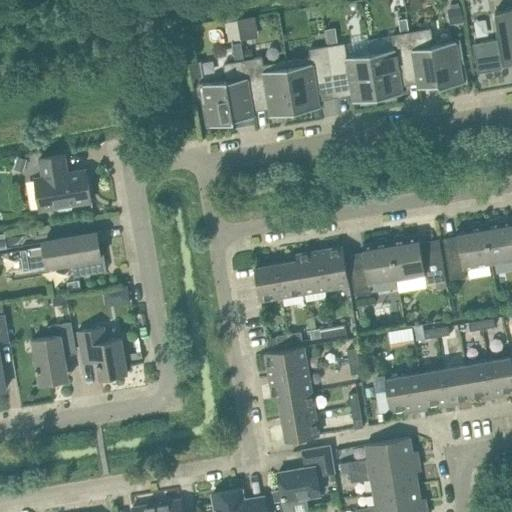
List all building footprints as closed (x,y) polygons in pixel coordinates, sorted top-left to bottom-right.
[(462,5),(446,7),(448,22),(464,20),(462,5)] [(511,61),(511,7),(495,11),(500,39),(473,44),(478,73),(503,68),(501,61),(504,61),(504,63),(511,61)] [(237,17),(238,37),(256,36),(254,16),(237,17)] [(408,19),(400,21),(402,32),(410,31),(408,19)] [(335,28),(326,30),(328,43),(337,41),(335,28)] [(464,82),(460,60),(462,59),(463,62),(464,62),(460,38),(455,39),(455,40),(433,44),(431,28),(410,31),(419,83),(418,83),(419,87),(439,84),(439,86),(464,82)] [(419,83),(410,31),(402,32),(392,34),(394,48),(371,52),(379,101),(397,98),(397,96),(395,96),(394,94),(403,92),(402,85),(418,83),(419,83)] [(235,54),(236,61),(244,59),(241,42),(234,43),(233,41),(232,41),(234,54),(235,54)] [(379,101),(371,52),(347,56),(345,42),(327,46),(336,97),(352,94),(354,101),(362,99),(363,102),(360,102),(361,104),(379,101)] [(336,97),(327,46),(309,49),(310,57),(287,61),(296,111),(320,107),(319,100),(336,97)] [(253,49),(243,51),(245,59),(254,57),(253,49)] [(296,111),(287,61),(263,65),(262,56),(244,59),(253,111),(254,111),(270,108),(271,115),(296,111)] [(244,59),(236,61),(223,63),(226,79),(205,83),(205,82),(199,83),(203,106),(205,106),(204,103),(207,103),(210,125),(235,121),(234,119),(254,116),(254,111),(253,111),(244,59)] [(199,61),(189,63),(192,78),(202,76),(204,76),(201,61),(199,61)] [(92,201),(86,169),(67,172),(64,154),(39,158),(42,176),(35,178),(40,210),(56,207),(57,213),(73,210),(72,204),(92,201)] [(19,156),(15,168),(23,170),(26,159),(19,156)] [(511,219),(500,221),(498,218),(489,219),(488,223),(485,224),(492,263),(511,259),(511,219)] [(492,263),(485,224),(483,224),(480,221),(471,222),(470,226),(457,228),(459,244),(446,246),(445,237),(444,238),(450,278),(466,276),(464,267),(492,263)] [(101,256),(97,231),(43,241),(44,245),(21,249),(24,269),(72,261),(74,276),(107,271),(104,253),(103,253),(103,255),(101,256)] [(446,279),(439,238),(438,239),(439,248),(421,251),(419,235),(406,237),(403,234),(395,235),(393,239),(390,240),(397,279),(424,274),(426,283),(446,279)] [(397,279),(390,240),(388,240),(385,237),(377,238),(375,242),(362,245),(365,260),(352,263),(350,253),(349,254),(356,294),(371,292),(370,284),(397,279)] [(349,284),(343,246),(320,250),(326,288),(349,284)] [(326,288),(320,250),(297,254),(298,259),(304,292),(326,288)] [(298,259),(277,263),(283,296),(304,292),(298,259)] [(283,296),(277,263),(255,267),(261,300),(283,296)] [(79,280),(67,282),(69,290),(81,288),(79,280)] [(66,291),(53,293),(54,303),(68,301),(66,291)] [(0,342),(10,341),(5,313),(0,313),(0,342)] [(495,326),(493,317),(481,320),(482,328),(495,326)] [(482,328),(481,320),(469,322),(470,330),(482,328)] [(68,379),(63,349),(76,347),(71,321),(49,325),(50,335),(33,338),(38,366),(36,366),(37,371),(38,370),(41,383),(68,379)] [(347,332),(345,324),(333,326),(334,335),(347,332)] [(448,325),(436,327),(438,336),(450,334),(448,325)] [(125,354),(122,337),(107,339),(104,326),(78,330),(83,362),(97,360),(100,377),(128,372),(126,362),(143,359),(141,351),(125,354)] [(334,335),(333,326),(320,328),(322,337),(334,335)] [(386,330),(389,345),(412,341),(410,327),(386,330)] [(438,336),(436,327),(424,330),(425,338),(438,336)] [(303,340),(301,331),(289,333),(290,342),(303,340)] [(290,342),(289,333),(276,335),(278,344),(290,342)] [(308,369),(304,345),(265,352),(269,375),(308,369)] [(358,360),(356,348),(347,349),(349,362),(358,360)] [(511,364),(511,362),(511,361),(511,356),(488,360),(494,396),(505,395),(504,391),(511,389),(511,364)] [(360,373),(358,360),(349,362),(351,374),(360,373)] [(494,396),(488,360),(466,364),(471,396),(483,394),(484,398),(494,396)] [(471,396),(466,364),(443,368),(449,404),(460,402),(459,398),(471,396)] [(449,404),(443,368),(421,372),(426,404),(427,404),(438,402),(439,406),(449,404)] [(312,391),(308,369),(269,375),(273,398),(279,397),(312,391)] [(426,404),(421,372),(386,378),(391,410),(404,408),(405,412),(428,408),(427,404),(426,404)] [(316,412),(312,391),(279,397),(283,418),(316,412)] [(360,405),(358,392),(349,394),(351,406),(360,405)] [(363,427),(360,405),(351,406),(355,428),(363,427)] [(319,434),(316,412),(283,418),(286,440),(319,434)] [(414,460),(410,436),(366,444),(368,458),(348,461),(349,471),(414,460)] [(335,472),(332,458),(330,445),(303,449),(305,463),(320,460),(322,475),(335,472)] [(418,484),(414,460),(349,471),(351,482),(372,478),(374,492),(418,484)] [(321,494),(316,465),(278,471),(285,511),(310,511),(307,496),(321,494)] [(397,511),(422,508),(418,484),(374,492),(376,505),(356,509),(356,511),(397,511)] [(267,511),(265,495),(244,499),(242,488),(213,493),(215,511),(267,511)] [(182,511),(181,498),(155,503),(156,511),(182,511)] [(156,511),(155,503),(132,507),(133,511),(156,511)]
